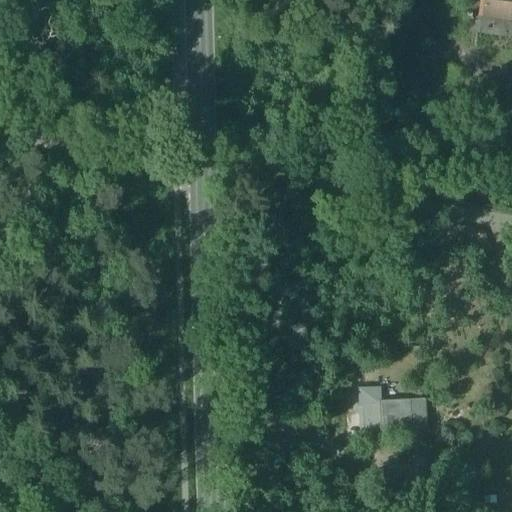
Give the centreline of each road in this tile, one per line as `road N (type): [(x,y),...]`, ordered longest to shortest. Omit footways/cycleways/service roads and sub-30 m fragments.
road 1 (secondary): [(196,0),(211,511)]
road 2 (track): [(174,167),(0,128)]
